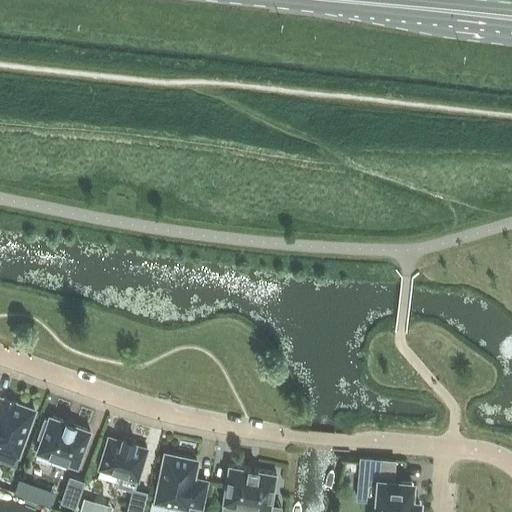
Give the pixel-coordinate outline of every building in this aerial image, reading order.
[(262,415),(263,385),(250,384),(249,414),(262,415)] [(280,413),(283,387),(269,386),(266,411),(280,413)] [(0,448),(18,455),(34,410),(14,402),(15,400),(13,400),(12,402),(5,399),(6,397),(4,396),(4,398),(0,397),(0,398),(0,448)] [(65,420),(49,415),(48,419),(44,418),(38,436),(41,437),(37,451),(77,465),(90,430),(75,424),(75,423),(65,419),(65,420)] [(99,468),(137,479),(146,450),(146,449),(147,449),(147,448),(145,447),(134,444),(135,440),(133,440),(124,437),(123,437),(122,440),(110,437),(110,436),(108,436),(108,438),(99,468)] [(197,460),(165,453),(155,500),(187,507),(187,503),(201,506),(206,481),(193,478),(197,460)] [(394,460),(361,457),(359,478),(379,480),(375,511),(417,511),(419,501),(410,500),(411,482),(393,480),(394,460)] [(248,466),(247,467),(228,464),(222,504),(257,510),(256,511),(279,511),(280,509),(270,508),(276,472),(257,469),(257,468),(256,467),(256,469),(249,467),(249,466),(248,466)] [(84,481),(70,476),(61,500),(75,505),(84,481)] [(19,479),(14,491),(51,504),(55,492),(19,479)] [(141,511),(146,492),(133,488),(126,511),(141,511)]
